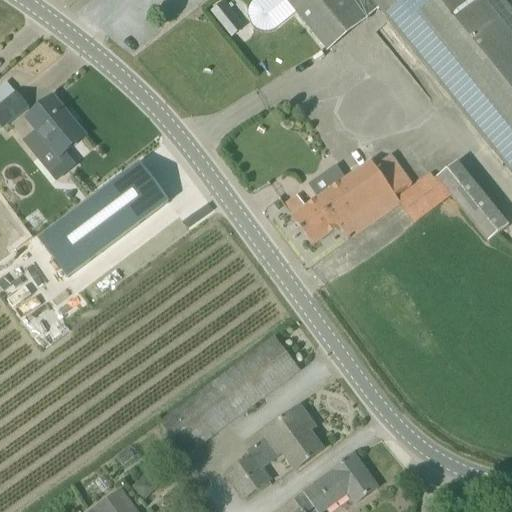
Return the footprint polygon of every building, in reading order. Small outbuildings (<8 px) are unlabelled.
[(511,0),(285,0),(327,51),(379,9),(511,173),(511,0)] [(223,4),(213,12),(223,24),(232,17),(223,4)] [(0,87),(0,125),(3,128),(27,108),(16,94),(6,82),(0,87)] [(36,132),(23,143),(37,160),(51,149),(59,159),(86,137),(74,123),(73,125),(65,116),(67,114),(54,99),(26,119),(36,132)] [(391,156),(375,168),(371,163),(306,208),(302,203),(297,206),(294,201),(284,207),(292,218),(312,247),(339,228),(349,242),(401,205),(413,223),(450,196),(489,243),(509,227),(457,163),(437,179),(439,181),(436,183),(429,174),(413,186),(391,156)] [(166,204),(137,166),(37,241),(66,280),(166,204)] [(308,183),(316,195),(342,178),(334,166),(308,183)] [(275,339),(160,424),(184,457),(299,371),(275,339)] [(284,453),(296,470),(323,451),(305,426),(311,422),(300,407),(261,436),(264,441),(248,453),(251,457),(225,475),(243,501),(270,482),(262,469),(284,453)] [(129,448),(117,456),(123,465),(135,457),(129,448)] [(378,489),(354,456),(332,473),(304,494),(316,511),(324,511),(348,495),(355,505),(378,489)] [(135,511),(121,492),(92,511),(135,511)]
